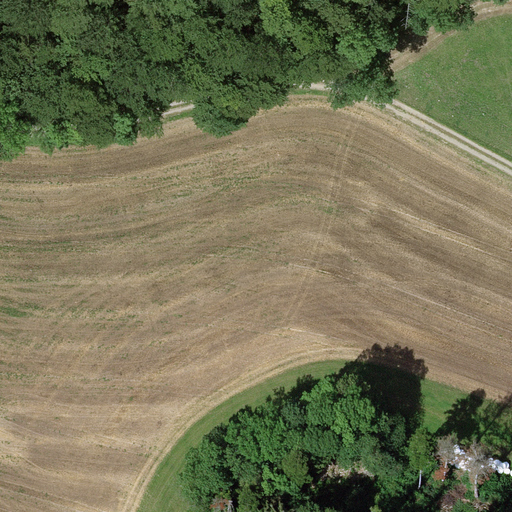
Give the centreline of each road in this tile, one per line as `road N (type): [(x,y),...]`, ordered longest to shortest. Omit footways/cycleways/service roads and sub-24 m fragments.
road 1 (track): [(349,89),(276,84),(111,126),(0,134)]
road 2 (track): [(511,169),(349,89)]
road 3 (track): [(362,415),(511,468)]
